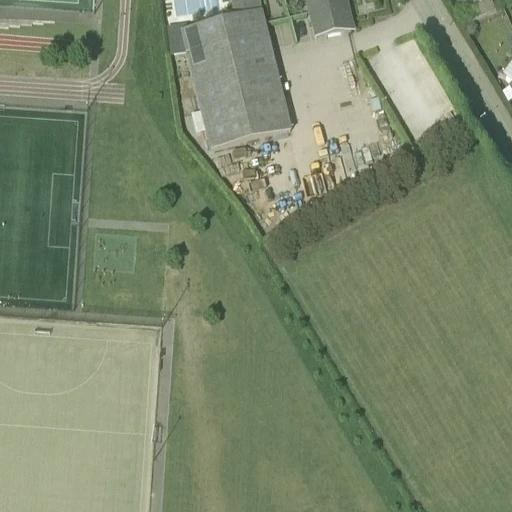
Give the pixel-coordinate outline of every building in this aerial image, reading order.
[(228,0),(232,22),(259,15),(256,0),(228,0)] [(301,0),(312,44),(349,37),(339,0),(301,0)] [(482,19),(494,14),(489,2),(477,7),(482,19)] [(259,15),(232,22),(184,34),(178,35),(184,58),(208,156),(210,156),(290,136),(260,15),(259,15)] [(183,28),(163,31),(167,60),(184,58),(178,35),(184,34),(183,28)]
